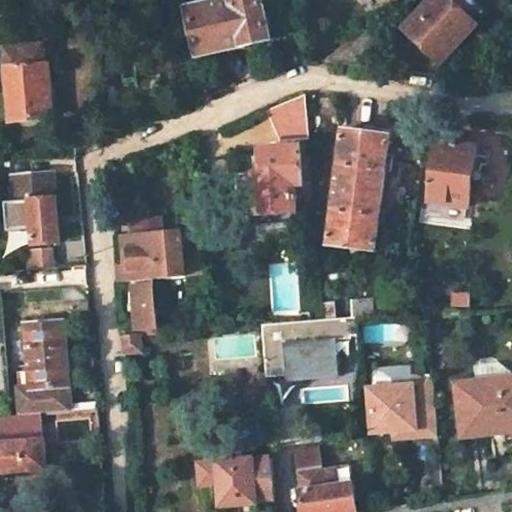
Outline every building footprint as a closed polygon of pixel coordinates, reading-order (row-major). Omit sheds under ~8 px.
[(261,0),(232,0),(191,10),(201,54),(271,38),(261,0)] [(449,0),(433,0),(407,28),(443,62),(477,26),(449,0)] [(368,28),(325,62),(372,68),(390,49),(368,28)] [(50,44),(6,49),(12,121),(51,118),(47,75),(53,74),(50,44)] [(267,111),(281,141),(311,140),(306,94),(267,111)] [(390,136),(344,129),(329,244),(375,250),(390,136)] [(477,147),(437,142),(429,201),(469,207),(477,147)] [(301,146),(262,149),(262,156),(263,172),(264,187),(296,184),(303,184),(301,146)] [(263,172),(237,174),(238,197),(255,196),(256,214),(297,212),(296,184),(264,187),(263,172)] [(15,177),(17,203),(9,204),(12,232),(34,230),(35,244),(60,242),(54,173),(15,177)] [(293,223),(271,224),(272,239),(294,238),(293,223)] [(181,232),(124,237),(126,267),(117,267),(118,282),(134,281),(137,330),(158,327),(154,279),(185,276),(204,275),(203,260),(184,261),(181,232)] [(52,248),(28,250),(30,270),(53,268),(52,248)] [(404,284),(382,280),(378,315),(397,314),(399,314),(404,284)] [(471,294),(452,294),(452,307),(470,307),(471,294)] [(356,317),(376,315),(374,298),(352,300),(354,317),(356,317)] [(288,373),(342,368),(339,344),(334,345),(333,334),(357,331),(356,317),(354,317),(324,320),(263,325),(266,370),(288,367),(288,373)] [(65,321),(27,324),(32,384),(32,389),(67,386),(69,386),(65,321)] [(258,332),(218,336),(219,356),(260,352),(258,332)] [(141,336),(124,338),(125,353),(142,352),(141,336)] [(413,384),(413,377),(412,366),(377,368),(371,374),(372,388),(413,384)] [(368,388),(373,434),(394,432),(416,429),(417,438),(439,435),(434,376),(413,377),(413,384),(372,388),(368,388)] [(511,378),(457,384),(464,436),(493,432),(493,425),(511,423),(511,378)] [(8,379),(0,379),(0,396),(9,396),(8,379)] [(17,412),(69,408),(67,386),(32,389),(32,384),(15,386),(17,412)] [(34,413),(0,415),(0,428),(2,429),(3,444),(43,441),(39,413),(34,413)] [(395,440),(417,438),(416,429),(394,432),(395,440)] [(0,472),(27,470),(47,468),(43,441),(3,444),(0,443),(0,472)] [(223,444),(217,451),(218,462),(203,463),(200,466),(201,483),(205,485),(214,484),(215,499),(217,502),(222,501),(222,506),(243,504),(243,501),(258,500),(254,459),(253,448),(247,442),(223,444)] [(274,458),(254,459),(258,500),(277,499),(274,458)] [(326,488),(323,470),(322,459),(298,463),(299,471),(302,491),(326,488)] [(337,486),(335,468),(323,470),(326,488),(337,486)] [(326,488),(302,491),(305,511),(357,511),(354,484),(326,488)]
